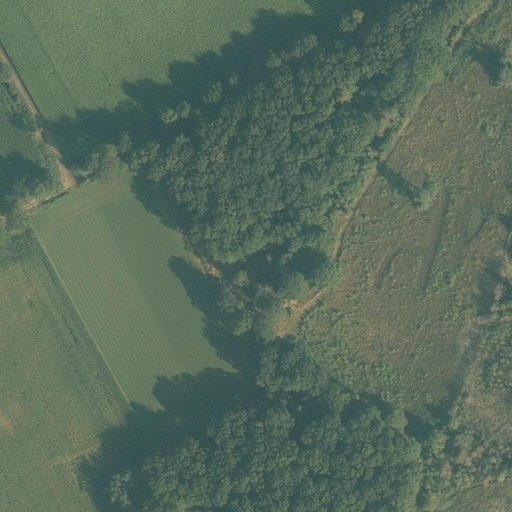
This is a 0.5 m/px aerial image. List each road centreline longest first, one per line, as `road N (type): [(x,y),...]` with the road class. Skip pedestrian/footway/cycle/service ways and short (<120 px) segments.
road 1 (track): [(397,0),(71,184)]
road 2 (track): [(275,345),(277,376),(222,511)]
road 3 (track): [(71,184),(0,56)]
